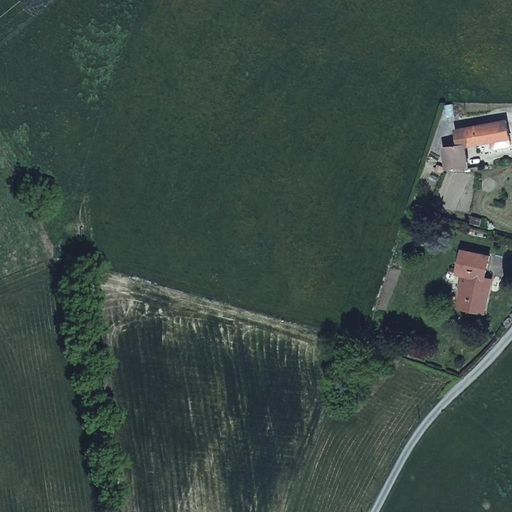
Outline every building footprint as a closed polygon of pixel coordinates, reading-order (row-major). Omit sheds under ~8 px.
[(507,120),(457,130),(460,145),(445,147),(448,167),(468,164),(466,145),(510,137),(507,120)] [(458,272),(461,273),(466,250),(463,250),(458,272)] [(483,289),(485,278),(490,256),(466,250),(461,273),(465,274),(460,296),(468,298),(466,308),(484,312),(489,290),(483,289)] [(491,279),(485,278),(483,289),(489,290),(491,279)] [(460,296),(458,306),(466,308),(468,298),(460,296)]
